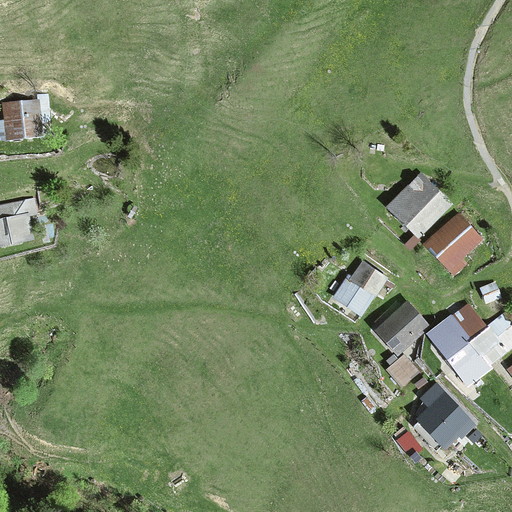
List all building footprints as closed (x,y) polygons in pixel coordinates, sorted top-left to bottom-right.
[(46,97),(9,101),(14,142),(51,138),(46,97)] [(451,210),(424,185),(389,223),(416,248),(451,210)] [(36,202),(0,210),(0,213),(7,245),(44,237),(36,202)] [(464,218),(429,252),(451,274),(486,240),(464,218)] [(390,281),(362,262),(351,278),(347,275),(331,301),(361,321),(376,299),(378,301),(390,281)] [(426,326),(405,304),(376,331),(398,353),(402,349),(426,326)] [(486,328),(468,305),(426,337),(467,390),(494,369),(491,366),(511,350),(511,321),(505,313),(486,328)] [(421,374),(402,349),(398,353),(385,363),(391,370),(388,372),(401,389),(421,374)] [(478,426),(435,385),(419,402),(428,409),(416,422),(448,452),(460,439),(463,442),(478,426)] [(415,421),(402,428),(413,449),(426,442),(415,421)]
